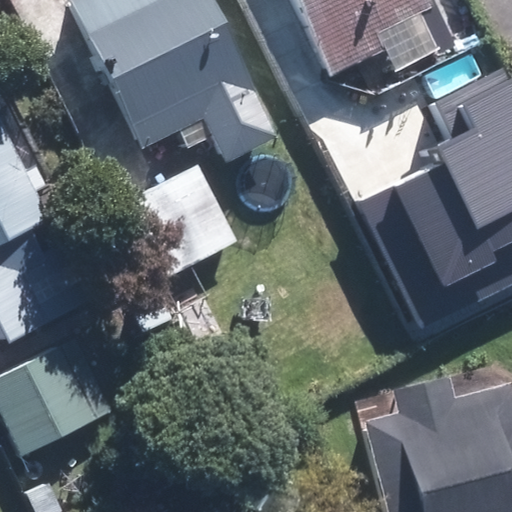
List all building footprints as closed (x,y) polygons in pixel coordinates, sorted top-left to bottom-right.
[(205,0),(62,0),(139,152),(203,120),(225,164),(275,139),(205,0)] [(294,0),(332,76),(442,23),(430,0),(294,0)] [(511,83),(503,66),(426,104),(454,160),(365,203),(426,327),(511,285),(511,83)] [(0,338),(3,346),(45,326),(19,272),(41,261),(26,229),(47,219),(0,122),(0,338)] [(197,163),(123,200),(163,279),(237,241),(197,163)] [(73,337),(0,373),(0,430),(14,458),(110,411),(73,337)] [(356,421),(381,511),(511,511),(511,407),(498,357),(387,387),(393,411),(356,421)]
